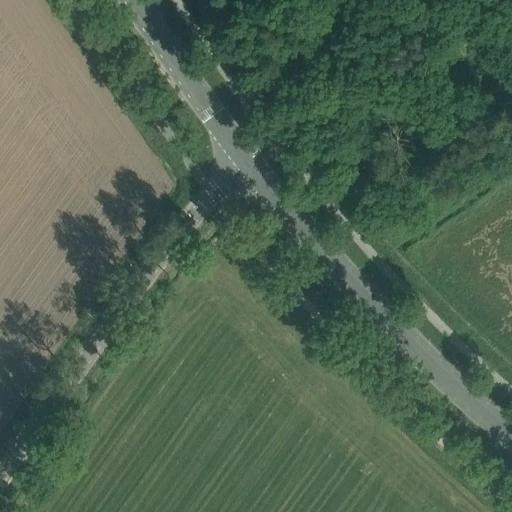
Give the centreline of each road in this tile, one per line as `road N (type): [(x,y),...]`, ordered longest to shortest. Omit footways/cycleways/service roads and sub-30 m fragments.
road 1 (secondary): [(511,440),(364,297),(246,161)]
road 2 (unclassified): [(0,476),(213,196)]
road 3 (secondary): [(246,161),(134,0)]
